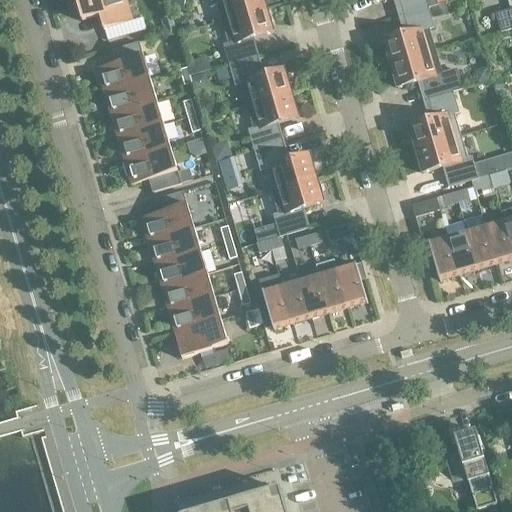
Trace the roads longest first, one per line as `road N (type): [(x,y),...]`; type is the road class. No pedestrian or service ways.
road 1 (residential): [(416,337),(167,410),(143,407),(132,394),(20,0)]
road 2 (residential): [(316,0),(416,337)]
road 3 (tertiary): [(197,443),(427,374)]
road 4 (tertiary): [(0,191),(46,349)]
road 5 (tertiary): [(46,349),(72,479)]
